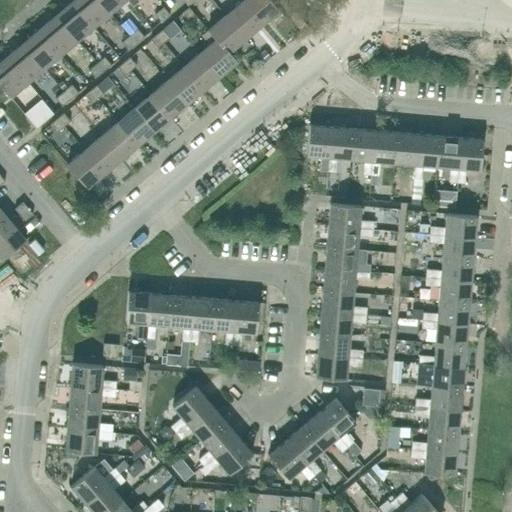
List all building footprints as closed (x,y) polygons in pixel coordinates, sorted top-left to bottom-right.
[(93,27),(110,13),(98,0),(73,0),(72,2),(93,27)] [(98,0),(110,13),(124,0),(98,0)] [(261,25),(278,10),(269,0),(243,0),(241,1),(261,25)] [(245,39),(261,25),(241,1),(225,15),(245,39)] [(77,41),(93,27),(72,2),(55,16),(77,41)] [(161,22),(169,15),(163,7),(154,14),(161,22)] [(189,21),(195,16),(188,7),(182,13),(189,21)] [(228,53),(229,52),(245,39),(225,15),(208,30),(215,39),(216,39),(228,53)] [(60,55),(77,41),(55,16),(39,29),(60,55)] [(43,69),(60,55),(39,29),(22,43),(43,69)] [(129,36),(136,44),(144,37),(137,29),(129,36)] [(156,35),(163,43),(169,38),(162,30),(156,35)] [(157,48),(163,43),(156,35),(150,40),(157,48)] [(128,51),(136,44),(129,36),(121,43),(128,51)] [(229,52),(228,53),(216,39),(215,39),(200,52),(219,76),(237,61),(229,52)] [(27,82),(43,69),(22,43),(6,57),(27,82)] [(203,90),(219,76),(200,52),(183,66),(203,90)] [(0,85),(10,97),(27,82),(6,57),(0,62),(0,85)] [(96,64),(103,72),(111,65),(104,57),(96,64)] [(123,62),(130,70),(136,65),(129,57),(123,62)] [(124,76),(130,70),(123,62),(117,68),(124,76)] [(95,78),(103,72),(96,64),(88,70),(95,78)] [(186,104),(203,90),(183,66),(167,80),(186,104)] [(170,118),(186,104),(167,80),(150,94),(170,118)] [(70,100),(80,91),(73,83),(63,91),(70,100)] [(90,90),(97,98),(103,93),(96,85),(90,90)] [(91,104),(97,98),(90,90),(84,95),(91,104)] [(62,106),(70,100),(63,91),(55,98),(62,106)] [(153,132),(170,118),(150,94),(133,108),(153,132)] [(137,145),(153,132),(133,108),(117,122),(137,145)] [(44,121),(38,113),(29,120),(36,128),(44,121)] [(57,118),(64,126),(70,121),(63,113),(57,118)] [(58,131),(64,126),(57,118),(51,123),(58,131)] [(120,159),(137,145),(117,122),(100,136),(120,159)] [(309,125),(306,155),(321,156),(320,160),(328,161),(328,157),(331,127),(309,125)] [(350,159),(352,129),(331,127),(328,157),(350,159)] [(352,129),(350,159),(364,160),(363,164),(371,164),(371,161),(374,130),(352,129)] [(393,162),(395,132),(374,130),(371,161),(393,162)] [(395,132),(393,162),(407,163),(406,167),(414,168),(414,164),(417,134),(395,132)] [(436,166),(438,136),(417,134),(414,164),(436,166)] [(104,173),(120,159),(100,136),(84,150),(104,173)] [(438,136),(436,166),(450,167),(449,171),(457,172),(457,168),(460,138),(438,136)] [(480,170),(482,139),(460,138),(457,168),(480,170)] [(86,188),(104,173),(84,150),(67,165),(86,188)] [(327,171),(328,161),(320,160),(319,171),(327,171)] [(328,161),(327,171),(335,172),(336,162),(328,161)] [(370,175),(371,164),(363,164),(362,174),(370,175)] [(371,164),(370,175),(378,176),(379,165),(371,164)] [(405,178),(413,179),(414,175),(414,168),(406,167),(406,175),(405,178)] [(420,198),(422,169),(414,168),(412,197),(420,198)] [(456,182),(457,172),(449,171),(446,206),(454,206),(456,182)] [(457,172),(456,182),(464,183),(465,172),(457,172)] [(19,215),(27,208),(22,202),(14,208),(19,215)] [(358,228),(360,206),(330,203),(328,225),(358,228)] [(24,221),(32,214),(27,208),(19,215),(24,221)] [(0,230),(11,222),(0,209),(0,230)] [(474,238),(476,216),(446,213),(444,235),(474,238)] [(362,228),(373,229),(373,221),(363,220),(362,228)] [(13,250),(25,240),(11,222),(0,230),(0,256),(2,259),(13,250)] [(356,249),(358,228),(328,225),(326,247),(356,249)] [(429,234),(440,235),(440,227),(430,226),(429,234)] [(372,237),(373,229),(362,228),(361,236),(372,237)] [(439,243),(440,235),(429,234),(428,242),(439,243)] [(472,259),(474,238),(444,235),(442,257),(472,259)] [(326,247),(324,268),(354,271),(358,271),(359,263),(365,264),(367,250),(356,249),(326,247)] [(470,281),(472,259),(442,257),(440,278),(470,281)] [(358,271),(369,272),(370,264),(359,263),(358,271)] [(353,292),(354,271),(324,268),(322,290),(353,292)] [(437,270),(426,269),(425,277),(436,278),(437,270)] [(368,280),(369,272),(358,271),(358,279),(368,280)] [(408,288),(409,276),(401,275),(399,287),(408,288)] [(435,286),(436,278),(425,277),(425,285),(435,286)] [(468,303),(470,281),(440,278),(438,300),(468,303)] [(351,314),(353,292),(322,290),(320,311),(351,314)] [(127,291),(125,322),(139,323),(139,327),(147,327),(147,323),(150,293),(127,291)] [(169,325),(171,295),(150,293),(147,323),(169,325)] [(171,295),(169,325),(182,326),(182,330),(190,331),(190,327),(193,297),(171,295)] [(212,329),(214,299),(193,297),(190,327),(212,329)] [(233,331),(236,300),(214,299),(212,329),(233,331)] [(256,333),(258,302),(236,300),(233,331),(256,333)] [(467,324),(468,303),(438,300),(436,321),(467,324)] [(355,314),(365,315),(366,307),(355,306),(355,314)] [(349,336),(351,314),(320,311),(319,333),(349,336)] [(432,321),(433,313),(403,311),(403,314),(397,313),(397,318),(411,319),(432,321)] [(365,323),(365,315),(355,314),(354,322),(365,323)] [(432,321),(411,319),(410,327),(432,329),(432,321)] [(465,346),(467,324),(436,321),(435,343),(465,346)] [(146,338),(147,327),(139,327),(138,337),(146,338)] [(147,327),(146,338),(154,339),(155,328),(147,327)] [(189,342),(190,331),(182,330),(181,341),(189,342)] [(190,331),(189,342),(197,342),(198,332),(190,331)] [(347,357),(349,336),(319,333),(317,354),(347,357)] [(232,345),(233,335),(225,334),(224,345),(232,345)] [(233,335),(232,345),(240,346),(241,335),(233,335)] [(181,341),(179,366),(185,366),(187,366),(187,363),(189,346),(189,342),(181,341)] [(117,358),(118,344),(103,343),(102,356),(117,358)] [(463,367),(465,346),(435,343),(433,364),(463,367)] [(140,351),(123,350),(122,350),(121,361),(139,362),(140,351)] [(351,357),(361,358),(362,350),(352,350),(351,357)] [(400,353),(399,364),(417,365),(417,354),(400,353)] [(345,379),(347,357),(317,354),(315,377),(345,379)] [(418,363),(429,364),(429,356),(419,355),(418,363)] [(361,366),(361,358),(351,357),(350,365),(361,366)] [(100,388),(102,366),(72,363),(70,385),(100,388)] [(428,372),(429,364),(418,363),(417,371),(428,372)] [(461,389),(463,367),(433,364),(431,386),(461,389)] [(104,388),(115,389),(115,381),(105,380),(104,388)] [(98,409),(100,388),(70,385),(68,407),(98,409)] [(186,423),(210,403),(195,386),(172,406),(186,423)] [(459,410),(461,389),(431,386),(429,407),(459,410)] [(114,397),(115,389),(104,388),(104,396),(114,397)] [(362,404),(377,405),(379,390),(364,388),(362,404)] [(335,398),(318,412),(338,436),(340,439),(346,434),(344,431),(355,421),(335,398)] [(414,406),(425,407),(426,399),(415,398),(414,406)] [(200,439),(224,420),(210,403),(186,423),(200,439)] [(424,415),(425,407),(414,406),(414,414),(424,415)] [(97,431),(98,409),(68,407),(66,428),(97,431)] [(457,432),(459,410),(429,407),(427,429),(457,432)] [(321,450),(338,436),(318,412),(301,426),(321,450)] [(175,432),(183,425),(178,419),(170,426),(175,432)] [(214,456),(237,436),(224,420),(200,439),(214,456)] [(101,431),(111,432),(112,424),(101,423),(101,431)] [(183,425),(175,432),(180,438),(189,432),(183,425)] [(305,463),(321,450),(301,426),(285,440),(305,463)] [(95,453),(97,431),(66,428),(64,451),(95,453)] [(456,453),(457,432),(427,429),(425,450),(456,453)] [(111,440),(111,432),(101,431),(100,439),(111,440)] [(346,434),(340,439),(347,447),(355,456),(361,451),(346,434)] [(229,473),(252,453),(237,436),(214,456),(229,473)] [(341,452),(347,447),(340,439),(334,444),(341,452)] [(287,478),(305,463),(285,440),(268,455),(287,478)] [(411,449),(421,450),(422,442),(411,441),(411,449)] [(421,458),(421,450),(411,449),(410,457),(421,458)] [(454,476),(456,453),(425,450),(423,473),(454,476)] [(203,465),(211,458),(206,452),(198,459),(203,465)] [(211,458),(203,465),(208,471),(216,464),(211,458)] [(126,469),(132,476),(143,467),(137,459),(126,469)] [(307,467),(314,475),(320,470),(313,461),(307,467)] [(108,483),(103,477),(94,466),(70,486),(85,503),(108,483)] [(308,480),(314,475),(307,467),(301,472),(308,480)] [(359,497),(383,483),(373,467),(350,481),(359,497)] [(111,481),(119,474),(114,468),(106,475),(111,481)] [(119,474),(111,481),(116,487),(124,480),(119,474)] [(107,511),(122,500),(113,489),(108,483),(85,503),(92,511),(107,511)] [(395,497),(402,506),(408,500),(401,492),(395,497)] [(407,511),(436,511),(422,494),(405,509),(407,511)] [(396,511),(402,506),(395,497),(389,502),(396,511)] [(309,511),(310,499),(300,498),(299,511),(309,511)] [(132,511),(131,510),(122,500),(107,511),(132,511)] [(137,511),(140,511),(147,507),(142,501),(134,508),(137,511)]
